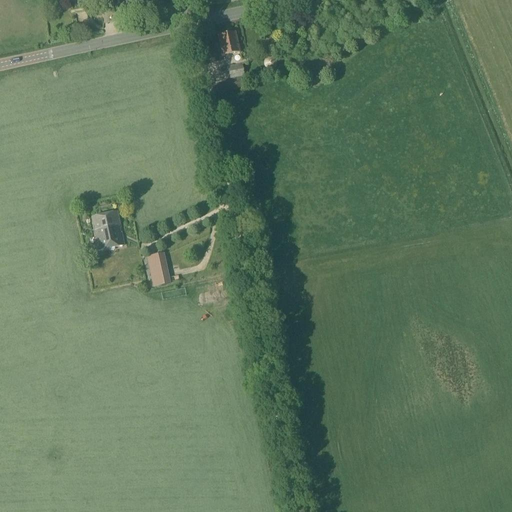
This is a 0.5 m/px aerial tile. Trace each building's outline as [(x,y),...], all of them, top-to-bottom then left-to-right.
[(125,0),(129,14),(148,9),(147,4),(162,0),(125,0)] [(223,57),(239,53),(235,33),(219,37),(223,57)] [(271,60),(269,68),(278,70),(280,62),(271,60)] [(217,93),(246,87),(242,65),(228,68),(231,82),(215,86),(217,93)] [(124,246),(120,226),(117,212),(91,218),(94,231),(95,231),(99,251),(124,246)] [(199,229),(209,224),(207,220),(197,225),(199,229)] [(164,254),(155,256),(158,268),(166,266),(164,254)] [(157,268),(149,270),(153,289),(162,287),(158,268),(157,268)]
